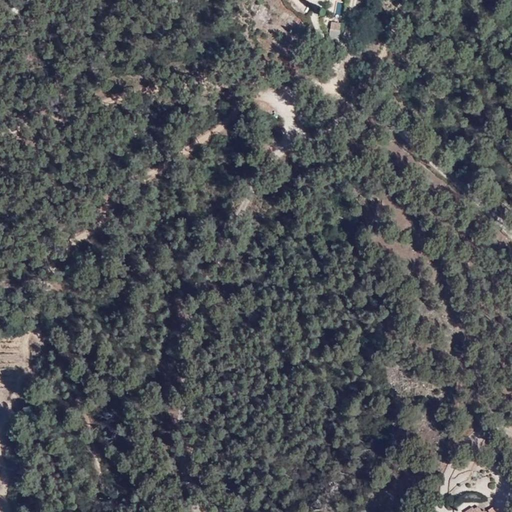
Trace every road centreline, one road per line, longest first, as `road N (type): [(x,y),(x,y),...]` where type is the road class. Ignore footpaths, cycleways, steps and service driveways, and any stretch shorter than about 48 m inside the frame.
road 1 (unclassified): [(333,100),(296,131),(245,200),(197,316),(183,441),(201,511)]
road 2 (unclassified): [(511,233),(416,142),(333,100)]
